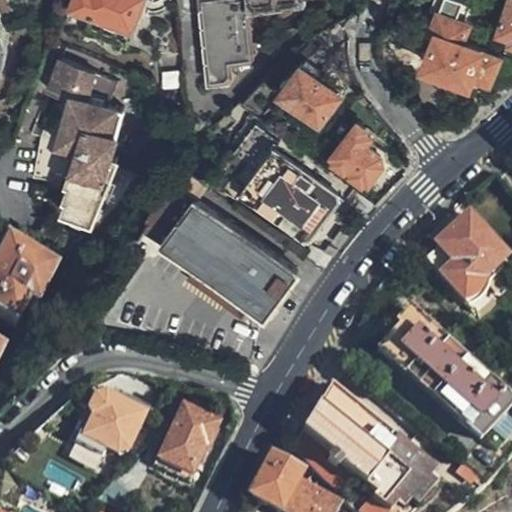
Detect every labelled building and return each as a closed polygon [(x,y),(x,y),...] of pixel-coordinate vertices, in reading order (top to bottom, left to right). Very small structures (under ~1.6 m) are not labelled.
[(72,0),(72,1),(133,27),(144,0),(72,0)] [(264,0),(200,0),(207,77),(224,76),(227,74),(228,73),(227,57),(245,57),(250,53),(247,15),(253,13),(258,12),(262,12),(266,13),(264,0)] [(264,0),(266,13),(275,17),(281,17),(285,16),(294,12),(300,5),(301,0),(264,0)] [(463,40),(471,19),(465,16),(472,0),(470,0),(443,0),(441,6),(439,6),(429,28),(437,32),(424,62),(468,81),(472,72),(490,79),(500,56),(463,40)] [(511,33),(511,39),(508,51),(511,53),(511,0),(510,0),(499,28),(511,33)] [(95,225),(109,214),(96,208),(115,159),(118,160),(123,146),(113,142),(124,107),(103,100),(111,75),(58,58),(49,90),(69,97),(56,141),(72,147),(64,167),(68,169),(63,183),(66,184),(60,199),(64,200),(59,212),(67,215),(69,223),(79,225),(83,221),(95,225)] [(337,90),(298,61),(278,88),(317,117),(337,90)] [(378,150),(363,139),(369,132),(362,127),(364,124),(355,118),(330,149),(365,177),(379,161),(378,150)] [(336,193),(271,143),(237,186),(303,237),(336,193)] [(200,182),(185,170),(147,224),(159,234),(199,264),(191,276),(244,316),(252,304),(264,313),(297,269),(194,191),(200,182)] [(481,279),(505,259),(467,215),(433,244),(435,248),(423,260),(461,301),(463,303),(464,301),(473,295),(478,289),(483,282),(481,279)] [(36,235),(67,245),(71,230),(41,219),(36,235)] [(35,296),(48,270),(53,259),(3,237),(0,243),(0,310),(16,318),(28,293),(35,296)] [(511,403),(511,402),(408,309),(396,323),(399,327),(376,353),(479,441),(511,403)] [(290,449),(358,511),(401,511),(404,508),(412,498),(419,504),(435,484),(428,477),(434,469),(329,387),(290,449)] [(126,450),(142,414),(103,395),(96,399),(92,409),(94,417),(84,439),(114,452),(126,450)] [(189,473),(203,442),(207,444),(216,424),(183,409),(158,458),(189,473)] [(331,511),(336,503),(297,482),(301,475),(298,472),(271,458),(250,496),(278,511),(281,511),(284,509),(289,511),(331,511)] [(485,481),(477,474),(471,481),(478,487),(483,483),(485,481)]
